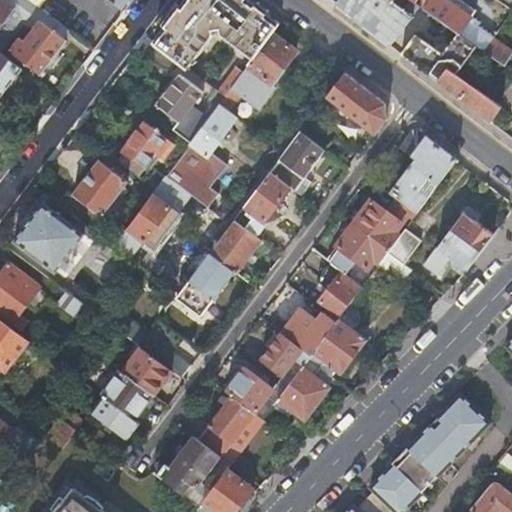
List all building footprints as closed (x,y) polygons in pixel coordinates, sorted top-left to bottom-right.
[(0,0),(0,27),(15,7),(4,0),(0,0)] [(70,29),(38,6),(30,0),(19,0),(15,7),(23,13),(38,24),(25,40),(22,38),(24,34),(20,31),(16,35),(19,38),(9,50),(40,73),(65,39),(64,38),(70,29)] [(30,0),(38,6),(41,0),(112,0),(124,9),(131,0),(30,0)] [(154,41),(177,59),(188,67),(201,51),(202,51),(211,40),(210,39),(215,32),(222,33),(227,37),(226,38),(237,46),(238,45),(253,57),(271,33),(280,22),(250,0),(185,0),(179,9),(172,17),(154,41)] [(337,0),(336,2),(392,45),(422,6),(416,3),(412,0),(410,0),(405,9),(393,0),(392,0),(337,0)] [(459,32),(477,46),(484,51),(494,37),(477,25),(478,23),(472,19),(477,11),(461,0),(432,0),(426,9),(459,32)] [(23,13),(15,7),(0,27),(0,32),(6,36),(23,13)] [(447,67),(456,73),(477,46),(459,32),(438,61),(411,41),(402,52),(438,80),(447,67)] [(218,104),(228,111),(257,73),(271,83),(295,51),(271,33),(253,57),(242,72),(224,96),(218,104)] [(148,36),(137,50),(158,66),(170,69),(177,59),(154,41),(148,36)] [(484,51),(511,70),(511,50),(494,37),(484,51)] [(0,95),(0,96),(21,68),(0,52),(0,95)] [(437,81),(491,122),(502,106),(456,73),(447,67),(438,80),(437,81)] [(218,91),(224,96),(242,72),(236,68),(218,91)] [(384,103),(345,73),(326,97),(375,134),(387,119),(384,103)] [(176,124),(173,128),(190,142),(202,125),(185,113),(202,91),(180,74),(157,104),(176,118),(173,122),(176,124)] [(190,142),(165,175),(182,188),(205,155),(206,155),(235,116),(228,111),(218,104),(202,125),(190,142)] [(123,151),(116,159),(138,176),(156,153),(163,158),(174,142),(145,120),(121,150),(123,151)] [(457,159),(417,129),(413,129),(401,145),(416,157),(390,192),(398,198),(412,208),(418,212),(457,159)] [(301,131),(284,153),(270,172),(289,188),(303,198),(313,184),(304,177),(324,149),(301,131)] [(74,192),(102,213),(128,180),(100,159),(74,192)] [(270,172),(235,218),(257,236),(268,220),(266,219),(289,188),(270,172)] [(154,189),(114,244),(121,250),(133,234),(143,241),(148,236),(156,242),(173,220),(164,213),(182,188),(165,175),(154,189)] [(64,206),(49,195),(44,202),(43,201),(15,240),(64,277),(92,239),(58,212),(64,206)] [(371,199),(353,222),(390,250),(401,235),(395,230),(401,222),(412,208),(398,198),(387,212),(371,199)] [(468,269),(495,234),(465,212),(425,265),(439,274),(452,258),(468,269)] [(209,252),(234,271),(237,273),(262,240),(257,236),(235,218),(230,224),(209,252)] [(375,259),(380,263),(388,251),(390,250),(353,222),(327,259),(343,271),(346,273),(356,259),(369,268),(375,259)] [(421,241),(405,229),(401,235),(390,250),(388,251),(405,264),(421,241)] [(121,250),(154,275),(178,293),(187,282),(139,247),(143,241),(133,234),(121,250)] [(109,285),(120,267),(93,250),(82,267),(109,285)] [(402,283),(412,270),(405,264),(388,251),(380,263),(378,265),(402,283)] [(187,282),(178,293),(177,294),(202,313),(234,271),(209,252),(187,282)] [(338,277),(343,271),(327,259),(324,256),(316,268),(334,282),(320,301),(327,306),(324,311),(332,318),(336,321),(339,318),(358,292),(338,277)] [(9,261),(0,273),(0,312),(22,329),(28,320),(19,313),(40,286),(9,261)] [(363,286),(369,277),(359,269),(352,278),(363,286)] [(90,308),(66,290),(57,303),(81,320),(90,308)] [(305,304),(283,333),(311,355),(313,352),(322,340),(318,336),(325,326),(312,315),(314,311),(305,304)] [(30,341),(0,317),(0,367),(6,372),(30,341)] [(322,340),(313,352),(341,374),(367,340),(339,318),(336,321),(333,325),(322,340)] [(159,321),(150,333),(172,350),(181,338),(159,321)] [(150,333),(141,345),(142,346),(163,362),(172,350),(150,333)] [(283,375),(277,383),(285,389),(303,365),(304,364),(308,359),(311,355),(283,333),(273,344),(269,349),(262,359),(283,375)] [(142,346),(123,371),(152,393),(154,394),(165,380),(169,383),(173,378),(169,375),(173,369),(163,362),(142,346)] [(303,365),(285,389),(277,400),(306,421),(332,387),(303,365)] [(246,367),(227,391),(232,395),(262,418),(263,419),(274,404),(277,400),(285,389),(277,383),(273,388),(246,367)] [(123,371),(122,370),(104,394),(134,417),(152,393),(123,371)] [(87,412),(90,411),(91,411),(102,396),(95,391),(81,408),(87,412)] [(104,394),(102,396),(91,411),(128,438),(141,421),(134,417),(104,394)] [(403,511),(490,422),(461,394),(460,394),(370,487),(375,492),(358,509),(354,505),(346,511),(403,511)] [(262,418),(232,395),(199,439),(222,457),(231,444),(240,451),(264,420),(263,419),(262,418)] [(0,465),(23,434),(0,416),(0,465)] [(47,435),(63,447),(77,429),(61,417),(47,435)] [(164,465),(158,473),(184,493),(192,483),(197,486),(217,460),(220,462),(224,459),(222,457),(199,439),(193,435),(168,468),(164,465)] [(230,463),(240,451),(231,444),(222,457),(230,463)] [(511,457),(505,453),(494,467),(511,481),(511,457)] [(234,511),(237,509),(252,488),(226,468),(201,501),(216,511),(234,511)] [(511,511),(511,495),(497,483),(496,483),(494,483),(493,484),(469,511),(511,511)] [(115,511),(77,484),(55,511),(115,511)]
